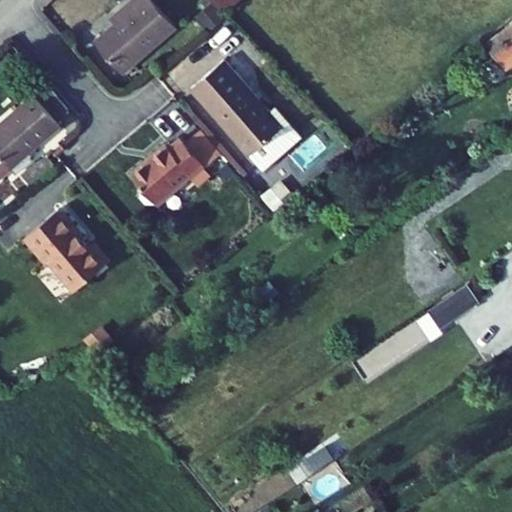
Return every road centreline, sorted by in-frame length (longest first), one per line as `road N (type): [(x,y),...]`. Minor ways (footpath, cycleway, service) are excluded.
road 1 (residential): [(13,4),(114,125)]
road 2 (residential): [(114,125),(8,220)]
